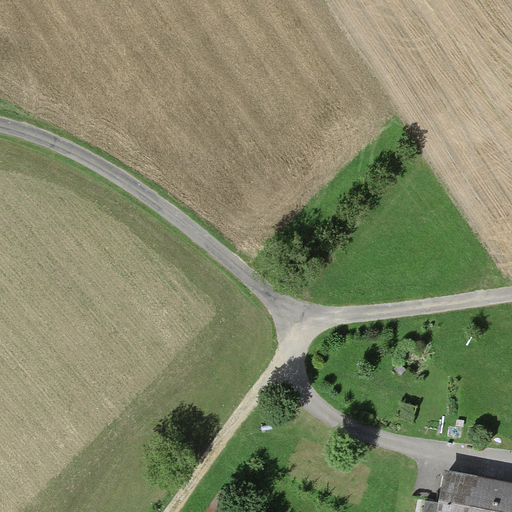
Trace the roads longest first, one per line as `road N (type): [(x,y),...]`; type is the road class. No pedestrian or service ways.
road 1 (track): [(511,291),(291,325),(153,201),(0,127)]
road 2 (track): [(511,469),(404,449),(325,422),(298,397),(282,358),(291,325)]
road 3 (track): [(282,358),(167,511)]
